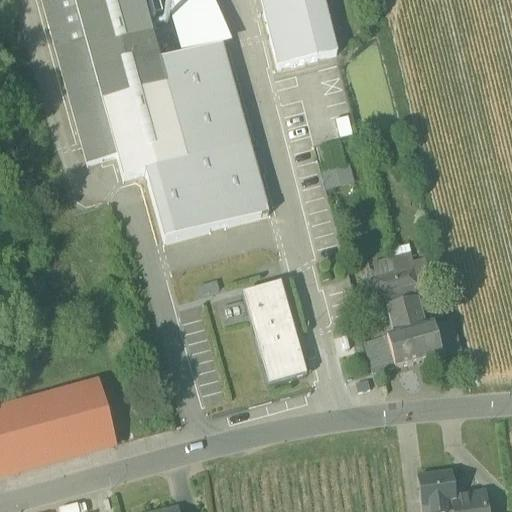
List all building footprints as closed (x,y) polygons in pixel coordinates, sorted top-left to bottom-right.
[(116,160),(72,0),(67,0),(42,7),(87,168),(116,160)] [(72,0),(116,160),(123,183),(145,177),(186,166),(159,65),(146,19),(143,6),(141,0),(72,0)] [(194,0),(166,8),(180,60),(221,49),(230,46),(207,0),(194,0)] [(258,0),(276,73),(335,58),(320,0),(258,0)] [(162,15),(158,2),(143,6),(146,19),(162,15)] [(268,218),(221,49),(180,60),(159,65),(186,166),(145,177),(164,247),(268,218)] [(315,152),(321,175),(344,169),(338,146),(315,152)] [(344,169),(321,175),(326,194),(354,187),(349,168),(344,169)] [(390,260),(410,255),(408,248),(389,253),(390,260)] [(390,260),(395,277),(414,272),(410,255),(390,260)] [(373,282),(395,277),(390,260),(358,269),(362,284),(373,281),(373,282)] [(422,270),(426,287),(438,284),(433,261),(421,264),(422,270)] [(395,277),(373,282),(377,299),(383,298),(414,290),(426,287),(422,270),(414,272),(395,277)] [(367,302),(377,299),(373,282),(373,281),(362,284),(367,302)] [(219,294),(216,285),(198,290),(201,300),(219,294)] [(267,390),(305,379),(279,287),(241,298),(267,390)] [(383,298),(385,309),(416,301),(414,290),(383,298)] [(386,341),(394,373),(404,370),(441,360),(432,329),(425,331),(416,301),(385,309),(394,339),(386,341)] [(242,322),(239,309),(222,313),(225,326),(242,322)] [(432,329),(441,360),(457,356),(449,324),(432,329)] [(364,348),(373,379),(394,373),(386,341),(364,348)] [(97,387),(15,410),(32,471),(114,449),(97,387)] [(17,475),(32,471),(15,410),(0,414),(17,475)] [(0,480),(17,475),(0,414),(0,413),(0,480)] [(421,511),(453,511),(452,502),(449,477),(417,481),(421,511)] [(484,511),(483,498),(452,502),(453,511),(484,511)]
